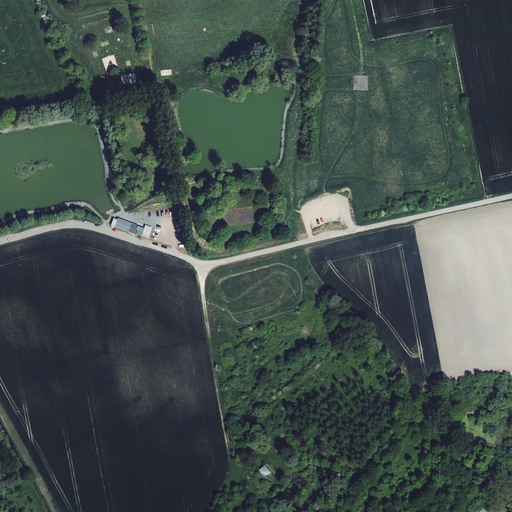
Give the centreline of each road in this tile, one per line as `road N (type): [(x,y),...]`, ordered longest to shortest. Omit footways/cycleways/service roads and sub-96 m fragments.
road 1 (unclassified): [(511,195),(210,262),(79,224),(0,241)]
road 2 (track): [(198,261),(228,448)]
